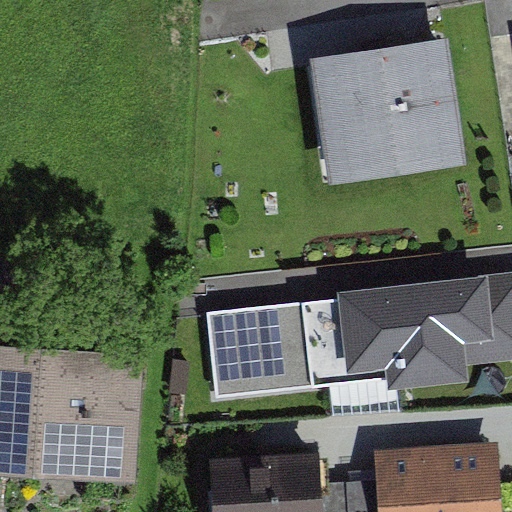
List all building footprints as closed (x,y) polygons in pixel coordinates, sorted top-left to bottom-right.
[(449,41),(326,59),(342,168),(465,150),(449,41)] [(352,365),(391,360),(393,376),(462,369),(460,358),(511,352),(511,277),(345,296),(352,365)] [(352,365),(345,296),(213,311),(223,395),(393,376),(391,360),(352,365)] [(0,458),(143,466),(148,356),(0,348),(0,458)] [(506,511),(502,445),(394,452),(395,477),(397,511),(506,511)] [(323,511),(322,482),(320,455),(219,462),(221,511),(323,511)] [(372,478),(351,480),(353,511),(397,511),(395,477),(372,478)] [(353,511),(351,480),(322,482),(323,511),(353,511)]
